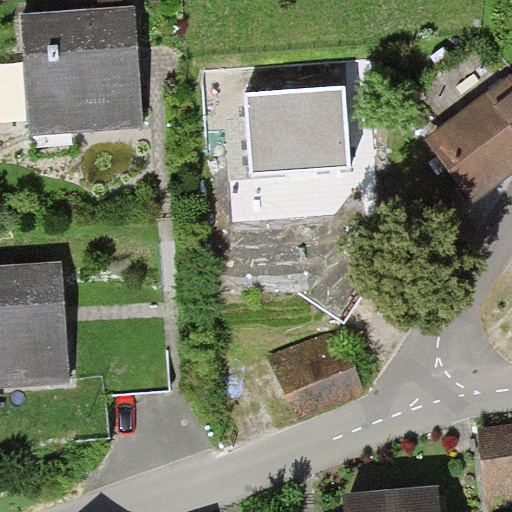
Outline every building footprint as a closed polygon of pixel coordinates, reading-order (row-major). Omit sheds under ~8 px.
[(22,13),(29,131),(142,125),(135,6),(22,13)] [(511,74),(424,138),(474,205),(511,176),(511,74)] [(344,86),(245,93),(250,176),(349,169),(344,86)] [(378,273),(330,240),(295,291),(344,324),(378,273)] [(0,265),(0,386),(71,383),(63,262),(0,265)] [(340,330),(269,357),(295,424),(366,396),(340,330)] [(511,422),(477,426),(485,488),(511,485),(511,422)] [(511,485),(485,488),(487,511),(504,511),(511,511),(511,485)] [(440,511),(438,486),(343,494),(344,511),(440,511)]
